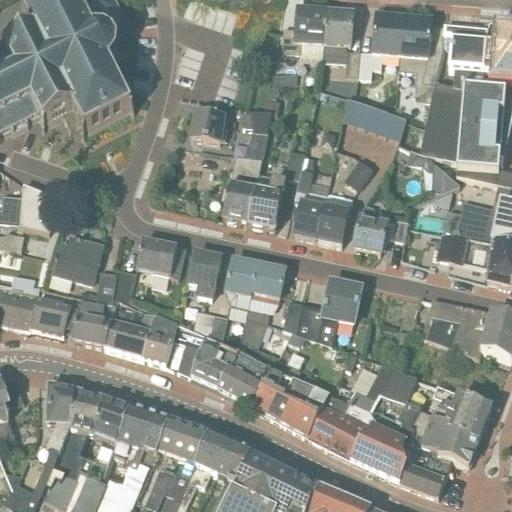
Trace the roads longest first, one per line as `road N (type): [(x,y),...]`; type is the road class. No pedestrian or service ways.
road 1 (tertiary): [(408,511),(129,392),(0,365)]
road 2 (residential): [(511,311),(135,224)]
road 3 (residential): [(135,224),(168,28),(159,0)]
road 4 (residential): [(135,224),(49,174),(0,165)]
